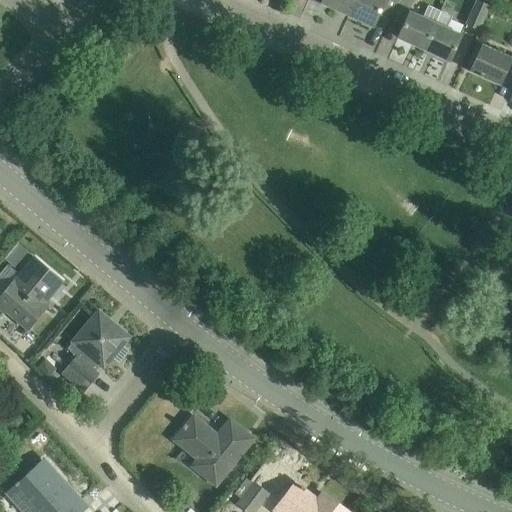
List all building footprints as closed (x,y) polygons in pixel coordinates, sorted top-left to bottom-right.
[(322,0),(321,3),(347,14),(354,0),(322,0)] [(378,15),(390,20),(399,0),(354,0),(347,14),(373,26),(378,15)] [(397,38),(423,49),(440,12),(428,7),(423,18),(409,11),(414,0),(399,0),(390,20),(403,26),(397,38)] [(466,25),(477,29),(488,5),(477,0),(466,25)] [(440,12),(423,49),(449,61),(461,35),(447,29),(452,18),(440,12)] [(511,76),(511,56),(511,59),(482,45),(471,70),(500,84),(505,73),(511,76)] [(43,306),(62,283),(32,258),(0,296),(0,313),(2,315),(4,313),(27,332),(46,308),(43,306)] [(76,357),(61,375),(83,393),(98,375),(95,372),(99,367),(100,366),(108,356),(111,359),(112,359),(118,365),(130,352),(122,345),(128,338),(115,327),(112,330),(95,316),(72,343),(71,344),(67,350),(76,357)] [(202,476),(215,487),(253,440),(230,421),(217,437),(194,418),(174,442),(207,469),(202,476)] [(70,511),(81,502),(44,461),(9,493),(27,511),(26,511),(70,511)] [(238,506),(245,511),(253,511),(267,495),(254,485),(238,506)] [(296,485),(275,511),(274,511),(342,511),(328,501),(324,507),(303,491),(305,489),(302,487),(300,489),(296,485)]
